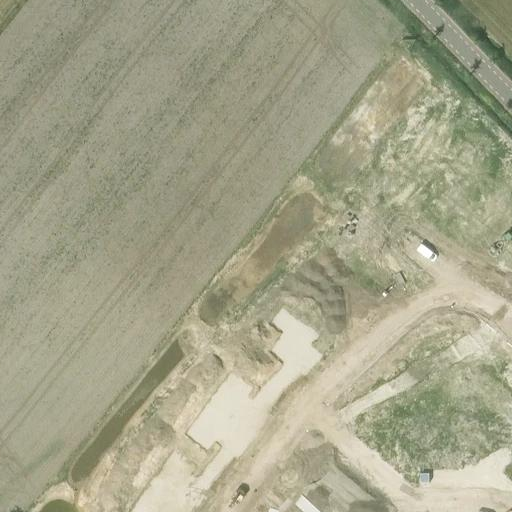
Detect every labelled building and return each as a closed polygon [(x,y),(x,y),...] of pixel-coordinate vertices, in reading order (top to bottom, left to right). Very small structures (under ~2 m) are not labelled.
[(395,162),(379,180),(417,209),(440,182),(450,190),(463,170),(455,163),(448,172),(428,158),(414,177),(395,162)] [(464,238),(455,249),(484,273),(511,243),(511,237),(493,220),(509,203),(508,201),(511,197),(511,186),(502,177),(471,208),(474,212),(456,232),(464,238)] [(371,256),(357,276),(390,300),(404,283),(392,274),(400,263),(367,239),(360,249),(371,256)] [(329,288),(317,305),(350,328),(365,311),(354,303),(360,294),(328,270),(320,281),(329,288)] [(318,362),(331,342),(320,333),(328,322),(295,298),(286,310),(298,319),(285,338),(318,362)] [(511,370),(503,354),(483,363),(501,396),(511,391),(511,370)] [(501,396),(483,363),(464,374),(482,406),(501,396)] [(228,405),(264,431),(279,408),(256,391),(263,382),(245,368),(237,378),(244,384),(228,405)] [(482,406),(464,374),(445,384),(463,416),(482,406)] [(463,416),(445,384),(426,394),(444,427),(463,416)] [(444,427),(426,394),(407,404),(425,437),(444,427)] [(425,437),(407,404),(388,414),(406,447),(425,437)] [(225,432),(250,451),(264,431),(227,405),(214,425),(206,418),(198,429),(218,443),(225,432)] [(171,487),(204,511),(205,511),(219,494),(194,474),(202,462),(183,448),(174,459),(184,466),(171,487)] [(314,451),(301,468),(331,491),(344,474),(314,451)] [(331,491),(301,468),(289,486),(319,508),(331,491)] [(316,511),(319,508),(289,486),(276,503),(287,511),(316,511)] [(204,511),(171,487),(156,506),(148,500),(142,508),(146,511),(204,511)] [(287,511),(276,503),(269,511),(287,511)]
